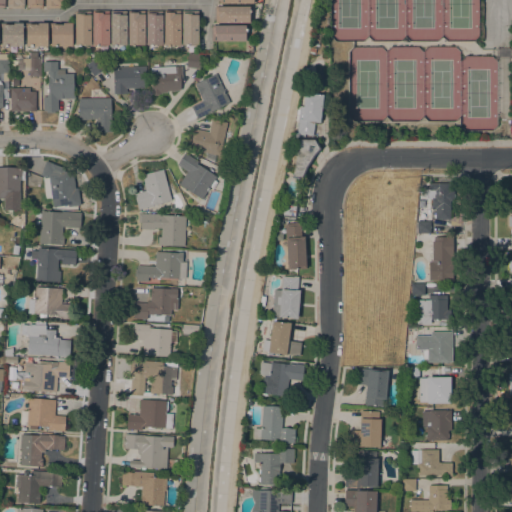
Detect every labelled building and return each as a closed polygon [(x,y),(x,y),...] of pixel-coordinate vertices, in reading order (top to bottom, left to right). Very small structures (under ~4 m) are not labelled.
[(24,0),(24,8),(8,8),(8,6),(7,6),(7,0),(24,0)] [(42,0),(42,8),(26,8),(26,0),(42,0)] [(61,0),(61,8),(45,8),(45,0),(61,0)] [(215,7),(249,7),(249,23),(215,23),(215,7)] [(90,11),(90,45),(75,45),(75,11),(90,11)] [(108,11),(109,45),(93,45),(93,11),(108,11)] [(127,11),(126,46),(110,45),(111,11),(127,11)] [(144,11),(144,46),(128,46),(128,11),(144,11)] [(162,11),(162,45),(146,45),(146,11),(162,11)] [(180,11),(180,45),(164,45),(164,11),(180,11)] [(197,11),(198,45),(182,45),(182,11),(197,11)] [(23,46),(1,46),(1,28),(0,28),(0,23),(23,23),(23,46)] [(47,46),(26,46),(26,27),(25,27),(25,23),(47,23),(47,46)] [(72,46),(51,47),(51,29),(50,29),(50,23),(72,23),(72,46)] [(211,25),(245,26),(245,42),(211,41),(211,25)] [(8,60),(8,73),(0,73),(0,54),(8,54),(8,60)] [(201,56),(199,70),(186,68),(188,54),(201,56)] [(100,56),(107,68),(94,76),(87,65),(100,56)] [(29,59),(29,58),(41,58),(41,76),(29,77),(29,70),(17,70),(17,59),(29,59)] [(166,67),(166,60),(179,60),(180,66),(181,66),(182,80),(180,81),(180,90),(167,91),(167,93),(161,93),(161,95),(151,95),(151,90),(152,90),(150,68),(166,67)] [(43,111),(43,97),(47,97),(47,95),(48,95),(48,92),(46,92),(46,89),(48,89),(48,75),(47,75),(47,72),(43,72),(43,62),(57,62),(57,69),(65,69),(65,74),(73,74),(73,94),(75,94),(75,99),(66,99),(60,99),(60,100),(58,100),(58,111),(54,111),(54,113),(46,113),(46,111),(43,111)] [(146,66),(147,88),(126,89),(126,92),(131,91),(131,93),(114,94),(113,85),(114,85),(113,68),(146,66)] [(201,72),(206,66),(210,69),(205,76),(201,72)] [(215,74),(225,94),(230,92),(234,101),(211,112),(211,113),(197,119),(190,107),(202,101),(194,84),(215,74)] [(0,83),(2,85),(2,89),(8,89),(8,99),(2,99),(2,108),(0,108),(0,83)] [(10,111),(10,88),(30,88),(30,92),(35,92),(35,111),(10,111)] [(319,124),(314,123),(312,136),(304,135),(303,137),(293,138),(293,133),(296,133),(297,120),(300,121),(304,92),(323,95),(319,124)] [(110,98),(111,133),(96,133),(96,119),(78,119),(78,98),(110,98)] [(191,128),(208,132),(211,119),(227,123),(226,128),(225,128),(219,155),(215,154),(214,163),(204,159),(206,152),(191,149),(191,150),(186,149),(191,128)] [(291,177),(300,140),(315,139),(315,141),(317,140),(321,147),(318,151),(314,155),(310,161),(307,167),(301,180),(291,177)] [(207,171),(209,167),(213,170),(211,173),(216,177),(214,180),(217,182),(213,189),(209,186),(201,199),(179,184),(187,172),(177,165),(185,152),(187,154),(198,162),(196,163),(207,171)] [(78,188),(80,205),(68,207),(68,205),(53,207),(51,198),(45,198),(44,194),(44,187),(44,183),(42,178),(46,178),(40,175),(46,161),(60,167),(58,171),(66,174),(73,173),(75,188),(78,188)] [(0,167),(20,167),(20,169),(25,169),(25,180),(19,181),(20,202),(7,202),(7,198),(0,198),(0,167)] [(163,169),(171,200),(138,209),(134,194),(145,191),(143,184),(144,183),(141,175),(163,169)] [(450,183),(450,219),(435,219),(435,208),(431,208),(431,199),(425,199),(425,190),(430,190),(430,183),(450,183)] [(297,205),(295,218),(282,217),(283,203),(297,205)] [(61,212),(61,211),(81,213),(80,228),(62,227),(62,235),(64,235),(63,245),(39,244),(41,211),(61,212)] [(9,220),(14,216),(21,213),(24,213),(24,220),(15,226),(8,224),(9,220)] [(157,245),(158,237),(161,237),(161,228),(154,228),(154,229),(140,229),(140,222),(138,222),(138,213),(142,213),(163,214),(163,215),(185,216),(184,246),(157,245)] [(430,221),(431,233),(417,233),(417,221),(430,221)] [(300,224),(301,237),(304,237),(306,269),(301,269),(301,268),(287,269),(284,224),(300,224)] [(428,260),(432,260),(432,241),(433,241),(433,236),(448,236),(448,235),(453,235),(453,281),(449,281),(449,279),(433,280),(428,280),(428,260)] [(37,259),(30,258),(31,250),(38,251),(38,248),(75,250),(74,265),(61,264),(61,259),(58,259),(57,271),(60,271),(59,282),(36,281),(37,259)] [(178,252),(182,252),(182,262),(186,262),(185,279),(159,277),(159,278),(148,278),(148,282),(136,281),(137,265),(155,266),(155,251),(178,252)] [(6,257),(15,258),(17,263),(17,267),(5,266),(6,257)] [(274,289),(281,290),(282,277),(299,278),(297,290),(300,290),(297,319),(292,319),(292,318),(278,317),(278,316),(272,315),(274,289)] [(424,284),(424,295),(411,295),(411,285),(424,284)] [(62,288),(61,304),(73,305),(72,320),(59,319),(60,317),(57,317),(57,315),(27,313),(28,299),(34,299),(35,287),(62,288)] [(169,289),(169,288),(177,288),(176,299),(177,299),(176,309),(170,309),(170,315),(153,314),(153,315),(147,315),(147,319),(133,319),(134,303),(147,303),(147,301),(149,301),(150,287),(169,289)] [(428,300),(428,295),(450,295),(450,319),(430,319),(430,324),(416,324),(416,300),(428,300)] [(285,324),(285,322),(290,323),(288,341),(301,343),(299,356),(279,353),(278,356),(275,356),(276,352),(262,350),(264,340),(268,341),(271,321),(285,324)] [(171,329),(171,331),(177,331),(176,343),(170,343),(169,357),(142,355),(143,340),(133,339),(134,323),(136,323),(135,324),(149,325),(149,328),(171,329)] [(28,335),(21,335),(21,325),(29,325),(29,324),(46,325),(45,329),(55,330),(54,338),(58,338),(58,339),(70,340),(69,357),(27,354),(28,335)] [(198,326),(198,334),(182,333),(182,325),(198,326)] [(431,336),(431,332),(452,332),(452,362),(423,362),(423,357),(422,357),(422,349),(415,349),(415,335),(416,335),(431,336)] [(144,393),(129,392),(130,379),(133,379),(133,375),(130,375),(131,360),(162,362),(162,366),(177,367),(176,380),(170,380),(170,386),(172,386),(172,395),(149,393),(150,376),(145,375),(144,393)] [(22,390),(23,380),(29,381),(29,372),(24,372),(25,362),(32,362),(32,363),(37,364),(37,361),(57,362),(69,362),(68,378),(57,377),(56,392),(22,390)] [(288,364),(288,363),(295,364),(295,363),(303,365),(302,374),(303,374),(302,381),(288,379),(286,396),(261,393),(264,375),(259,375),(261,362),(270,363),(270,362),(288,364)] [(389,390),(388,390),(387,398),(385,398),(385,400),(383,400),(382,407),(365,405),(366,385),(355,384),(356,367),(359,368),(371,369),(371,370),(385,371),(385,370),(388,370),(388,372),(390,372),(389,390)] [(408,367),(418,367),(419,378),(408,378),(408,367)] [(419,377),(451,377),(451,402),(419,402),(419,377)] [(55,400),(54,415),(67,416),(65,431),(48,430),(48,427),(20,424),(21,410),(27,411),(28,398),(55,400)] [(139,415),(139,399),(166,401),(166,402),(167,402),(167,411),(166,411),(165,413),(172,414),(172,428),(150,427),(150,429),(147,428),(147,427),(142,427),(141,430),(129,429),(129,430),(126,430),(127,414),(139,415)] [(262,406),(283,408),(282,428),(295,429),(294,443),(279,442),(279,440),(260,439),(260,440),(252,439),(253,428),(261,429),(262,406)] [(447,440),(426,440),(426,427),(422,427),(422,411),(430,411),(430,410),(451,410),(452,432),(447,432),(447,440)] [(360,430),(361,411),(382,412),(381,446),(380,446),(379,447),(348,446),(348,430),(360,430)] [(21,449),(19,449),(20,434),(38,435),(38,434),(65,436),(64,450),(45,449),(45,452),(41,452),(40,458),(42,459),(42,467),(20,465),(21,449)] [(144,435),(144,436),(161,437),(161,436),(173,436),(172,447),(167,447),(166,469),(145,468),(145,470),(141,470),(141,468),(129,467),(130,460),(139,461),(139,453),(137,453),(137,449),(124,448),(124,434),(144,435)] [(293,463),(280,463),(280,470),(279,470),(279,485),(259,484),(259,482),(258,482),(258,478),(259,478),(259,473),(259,469),(260,469),(260,462),(253,462),(253,453),(277,454),(277,449),(277,448),(294,449),(294,451),(293,463)] [(438,449),(439,463),(451,463),(451,476),(440,476),(440,475),(418,475),(417,450),(438,449)] [(378,486),(377,486),(376,487),(361,487),(361,488),(345,487),(346,459),(357,459),(357,451),(376,451),(376,458),(378,458),(378,460),(379,461),(378,486)] [(61,473),(61,487),(40,485),(39,504),(16,502),(17,494),(18,494),(19,488),(15,487),(16,474),(30,475),(30,471),(61,473)] [(153,473),(153,477),(166,478),(165,491),(164,491),(163,506),(140,504),(141,492),(141,487),(121,485),(121,483),(122,473),(122,472),(133,473),(133,471),(153,473)] [(415,480),(415,491),(401,491),(401,480),(401,477),(415,477),(415,480)] [(447,500),(450,500),(450,509),(428,509),(409,509),(409,500),(428,500),(428,494),(426,494),(426,491),(428,491),(427,485),(447,485),(447,500)] [(291,491),(291,504),(278,503),(278,511),(250,511),(251,510),(254,503),(251,496),(252,490),(291,491)] [(345,490),(376,491),(375,511),(355,511),(355,507),(344,506),(345,490)]
